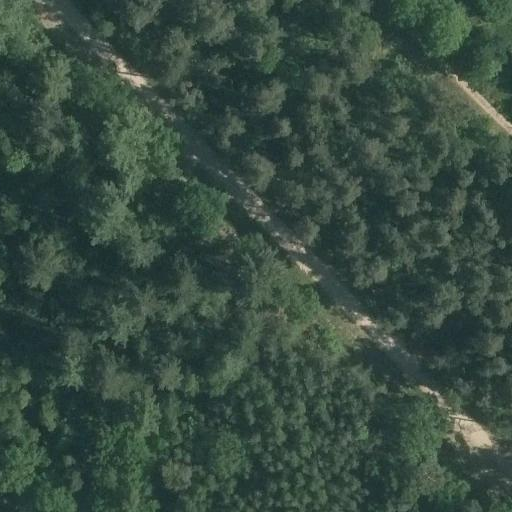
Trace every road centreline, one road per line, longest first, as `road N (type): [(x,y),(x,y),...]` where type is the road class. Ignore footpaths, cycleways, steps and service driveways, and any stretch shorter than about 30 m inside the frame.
road 1 (track): [(49,0),(511,469)]
road 2 (track): [(511,142),(377,0)]
